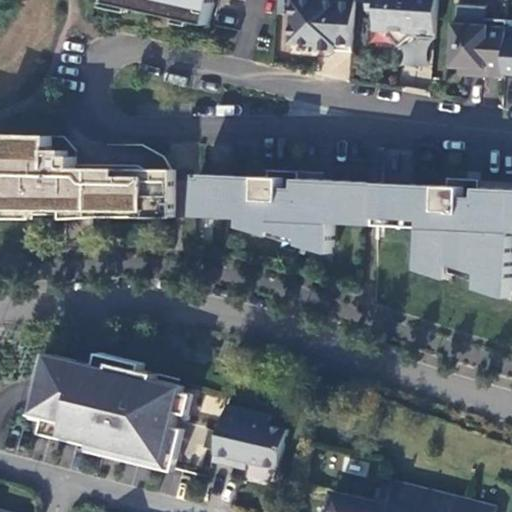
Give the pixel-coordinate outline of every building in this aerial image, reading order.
[(182,14),(194,17),(193,22),(212,26),(218,0),(118,0),(117,4),(181,19),(182,14)] [(358,0),(329,0),(328,1),(324,1),(307,0),(296,0),(294,39),(298,44),(319,45),(319,50),(355,53),(358,0)] [(373,0),(373,10),(379,11),(378,31),(392,32),(392,37),(401,48),(412,38),(413,33),(419,33),(418,38),(438,40),(440,0),(373,0)] [(488,27),(457,25),(456,41),(453,41),(451,67),(471,69),(470,76),(505,78),(506,74),(508,39),(509,21),(489,19),(488,27)] [(0,210),(68,211),(68,207),(93,207),(93,211),(176,212),(177,171),(79,170),(79,158),(71,158),(71,152),(55,152),(55,137),(0,136),(0,210)] [(203,174),(201,210),(247,213),(246,222),(334,248),(336,216),(366,218),(381,219),(383,183),(369,183),(301,179),(301,190),(288,189),(289,179),(289,173),(271,172),(271,178),(233,176),(203,174)] [(289,179),(288,189),(301,190),(301,179),(289,179)] [(452,180),(452,187),(383,183),(381,219),(428,222),(425,263),(455,273),(456,265),(484,274),(484,282),(511,291),(511,190),(482,189),(482,199),(469,198),(469,188),(470,181),(452,180)] [(482,189),(469,188),(469,198),(482,199),(482,189)] [(159,381),(161,375),(117,363),(115,369),(58,355),(51,383),(45,407),(73,415),(68,435),(170,461),(188,388),(159,381)] [(274,416),(230,406),(217,462),(237,466),(239,459),(282,469),(291,430),(271,426),(274,416)] [(498,511),(499,509),(390,481),(384,503),(338,492),(333,511),(498,511)]
